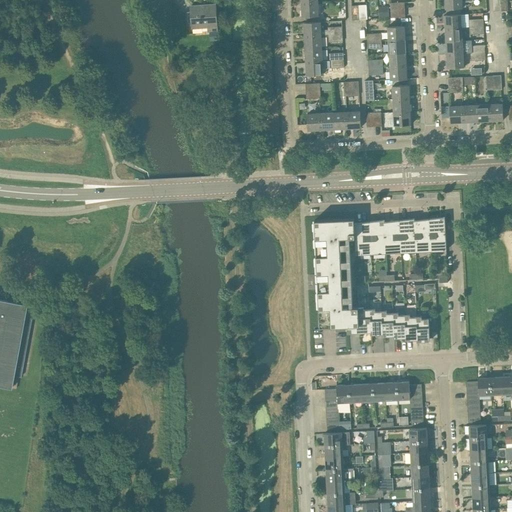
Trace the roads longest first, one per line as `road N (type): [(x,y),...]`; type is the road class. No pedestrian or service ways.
road 1 (residential): [(458,357),(455,210),(447,202),(304,210)]
road 2 (residential): [(308,511),(302,369),(442,358)]
road 3 (residential): [(429,142),(294,146),(281,0)]
road 4 (tertiary): [(140,192),(361,179)]
road 5 (track): [(224,187),(172,54),(170,0)]
road 6 (residential): [(450,511),(442,358)]
road 7 (residential): [(429,142),(423,0)]
road 8 (tertiary): [(140,192),(0,190)]
